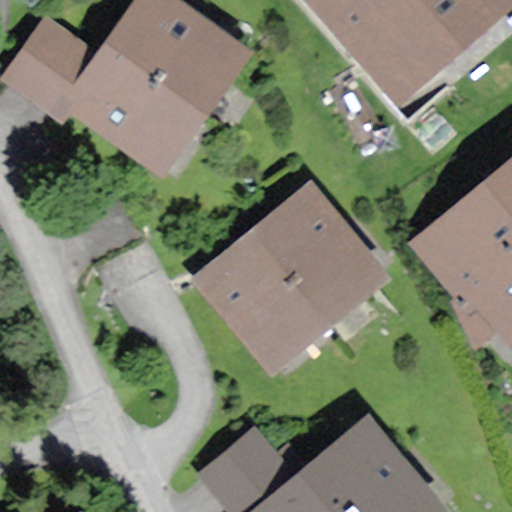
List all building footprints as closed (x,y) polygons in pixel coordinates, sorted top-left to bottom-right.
[(486,0),(328,0),(397,78),(486,0)] [(223,56),(149,2),(78,101),(152,154),(223,56)] [(7,77),(56,112),(91,64),(42,29),(7,77)] [(511,179),(435,245),(470,286),(479,278),(511,317),(511,316),(511,179)] [(89,269),(143,241),(116,189),(62,216),(89,269)] [(303,203),(209,282),(268,352),(361,274),(303,203)] [(412,511),(419,507),(360,436),(269,511),(412,511)] [(203,475),(233,511),(251,511),(287,483),(249,437),(203,475)]
